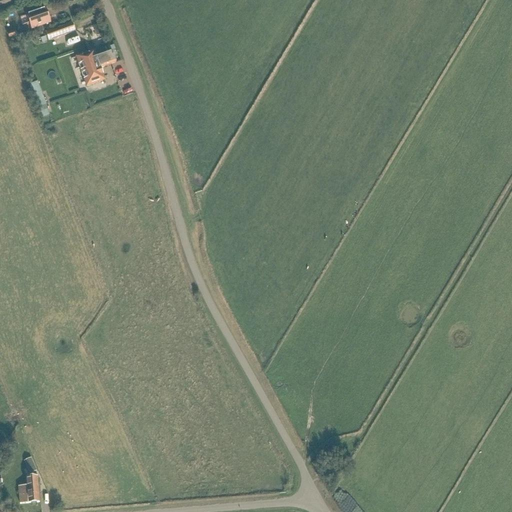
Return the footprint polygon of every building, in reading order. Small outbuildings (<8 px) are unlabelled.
[(46,10),(28,16),(33,29),(51,23),(46,10)] [(53,30),(46,33),(49,41),(75,31),(72,24),(54,31),(53,30)] [(98,25),(93,27),(96,37),(102,35),(98,25)] [(15,31),(7,34),(9,40),(17,37),(15,31)] [(94,55),(79,61),(89,87),(103,81),(99,69),(115,64),(111,52),(116,50),(114,46),(106,49),(107,53),(95,58),(94,55)] [(37,82),(30,85),(41,118),(51,115),(38,82),(37,82)] [(31,458),(24,461),(30,475),(37,471),(31,458)] [(35,505),(36,503),(39,503),(37,477),(26,478),(27,486),(19,487),(20,504),(30,504),(32,505),(35,505)]
